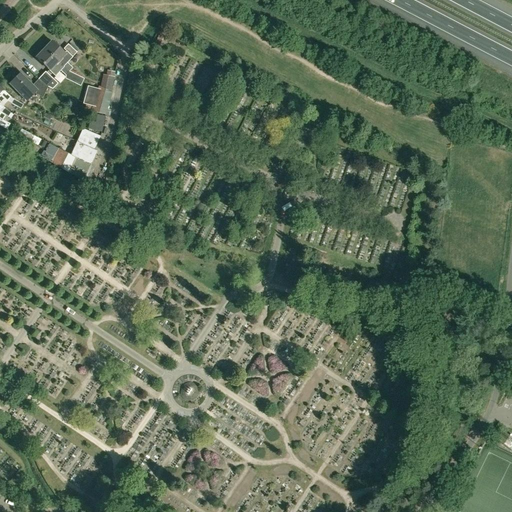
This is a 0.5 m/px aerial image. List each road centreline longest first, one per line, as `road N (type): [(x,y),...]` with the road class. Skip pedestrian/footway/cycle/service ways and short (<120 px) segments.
road 1 (track): [(252,0),(395,77),(511,126)]
road 2 (unclassified): [(418,511),(489,412),(511,257)]
road 3 (motorway): [(398,0),(511,59)]
